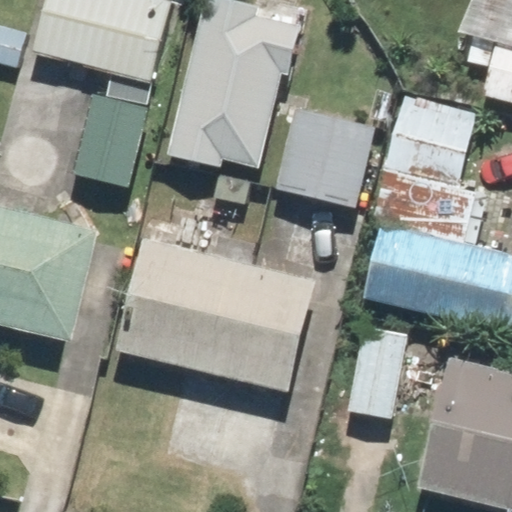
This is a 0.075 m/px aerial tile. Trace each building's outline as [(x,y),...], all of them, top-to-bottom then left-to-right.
[(182,0),(58,0),(46,50),(163,78),(182,0)] [(310,12),(260,0),(216,0),(180,151),(232,163),(234,155),(271,163),(293,71),(301,72),(314,22),(308,20),(310,12)] [(511,38),(506,37),(492,93),(511,97),(511,38)] [(106,92),(86,174),(135,186),(155,104),(106,92)] [(511,249),(474,240),(486,189),(469,185),(487,112),(413,94),(382,221),(391,223),(373,298),(511,331),(511,249)] [(386,126),(307,107),(288,185),(367,205),(386,126)] [(100,228),(0,203),(0,319),(74,338),(100,228)] [(330,278),(157,236),(131,346),(303,387),(330,278)] [(375,327),(359,407),(401,415),(417,334),(375,327)] [(511,365),(465,354),(433,484),(511,503),(511,365)]
